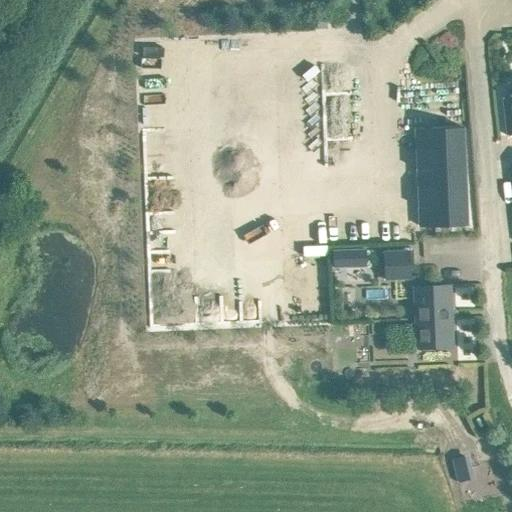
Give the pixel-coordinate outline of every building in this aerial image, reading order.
[(509,97),(503,97),(507,135),(511,134),(511,81),(507,82),(509,97)] [(463,128),(439,129),(415,130),(419,226),(467,224),(463,134),(463,128)] [(360,263),(383,262),(382,228),(346,228),(346,248),(360,248),(360,263)] [(421,247),(422,231),(401,230),(400,246),(421,247)] [(385,282),(411,281),(409,249),(383,250),(385,282)] [(452,347),(450,285),(418,286),(419,304),(415,304),(415,328),(420,327),(421,348),(452,347)]
